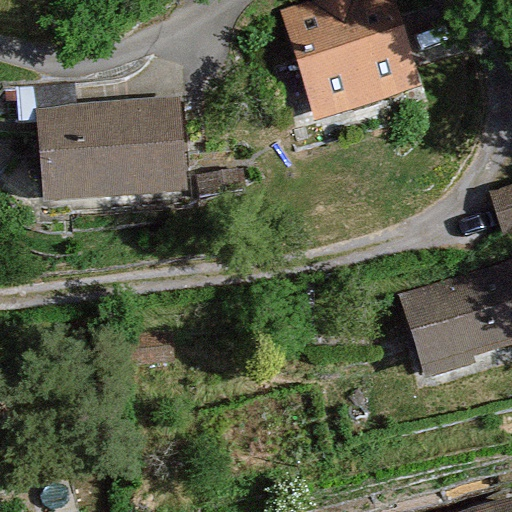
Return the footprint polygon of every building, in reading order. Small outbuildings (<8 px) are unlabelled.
[(317,0),(323,14),(281,29),(314,121),(420,82),(390,0),(317,0)] [(178,96),(37,107),(44,200),(185,190),(178,96)] [(507,241),(511,240),(511,191),(496,195),(507,241)] [(469,368),(466,356),(511,341),(511,260),(391,299),(419,384),(469,368)] [(114,338),(115,369),(163,368),(162,337),(114,338)]
